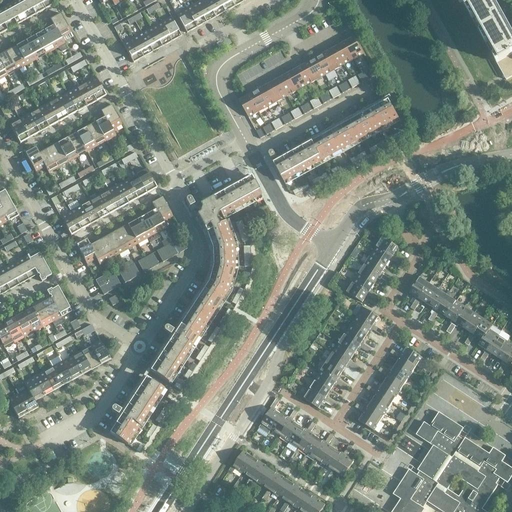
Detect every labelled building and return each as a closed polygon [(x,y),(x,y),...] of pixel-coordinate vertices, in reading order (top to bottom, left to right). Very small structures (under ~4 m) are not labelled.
[(27,0),(17,0),(15,1),(26,20),(32,17),(36,15),(27,0)] [(39,0),(27,0),(36,15),(39,13),(45,10),(39,0)] [(52,0),(39,0),(45,10),(51,6),(54,5),(55,4),(52,0)] [(206,0),(201,0),(195,3),(206,23),(216,17),(206,0)] [(218,0),(206,0),(216,17),(225,12),(218,0)] [(230,0),(218,0),(225,12),(235,7),(230,0)] [(504,76),(505,79),(506,81),(511,77),(511,38),(490,0),(461,0),(492,55),(501,72),(504,76)] [(15,1),(6,6),(17,25),(20,23),(26,20),(15,1)] [(195,3),(186,9),(197,28),(206,23),(195,3)] [(6,6),(0,9),(0,17),(7,31),(13,27),(17,25),(6,6)] [(186,9),(176,14),(187,33),(189,32),(197,28),(186,9)] [(54,26),(61,38),(71,33),(60,14),(53,18),(50,20),(53,26),(54,26)] [(140,14),(133,17),(136,22),(142,18),(140,14)] [(127,21),(129,25),(136,22),(133,17),(127,21)] [(170,18),(161,23),(171,42),(182,36),(171,17),(170,18)] [(161,23),(152,28),(162,47),(171,42),(161,23)] [(115,30),(116,33),(123,29),(121,25),(120,24),(114,28),(115,30)] [(61,38),(54,26),(53,26),(50,28),(44,31),(55,50),(58,48),(62,52),(68,49),(65,44),(61,38)] [(152,28),(142,33),(153,52),(162,47),(152,28)] [(35,36),(45,55),(55,50),(44,31),(38,34),(35,36)] [(142,33),(132,38),(143,57),(153,52),(142,33)] [(25,41),(36,60),(45,55),(35,36),(31,38),(25,41)] [(132,38),(123,44),(132,61),(133,63),(143,57),(132,38)] [(353,39),(343,44),(353,61),(363,55),(353,39)] [(16,46),(26,66),(36,60),(25,41),(19,45),(16,46)] [(343,44),(334,49),(343,66),(353,61),(343,44)] [(6,52),(17,71),(26,66),(16,46),(12,48),(6,52)] [(334,49),(325,54),(334,71),(343,66),(334,49)] [(0,55),(0,62),(7,76),(17,71),(6,52),(0,55)] [(80,53),(72,57),(74,62),(82,57),(80,53)] [(325,54),(315,60),(324,76),(334,71),(325,54)] [(74,62),(72,57),(65,61),(68,66),(74,62)] [(86,60),(76,65),(79,70),(89,65),(87,62),(86,60)] [(315,60),(305,65),(315,82),(324,76),(315,60)] [(59,64),(53,68),(55,72),(62,69),(59,64)] [(76,65),(70,69),(73,73),(79,70),(76,65)] [(305,65),(296,70),(305,87),(315,82),(305,65)] [(45,72),(48,77),(55,72),(53,68),(45,72)] [(367,71),(371,78),(375,76),(371,68),(370,69),(367,71)] [(296,70),(286,75),(296,92),(305,87),(296,70)] [(64,72),(57,76),(60,81),(67,77),(64,72)] [(41,75),(34,79),(36,83),(43,79),(41,75)] [(286,75),(277,81),(286,97),(296,92),(286,75)] [(57,76),(50,80),(53,85),(60,81),(57,76)] [(95,77),(85,82),(96,102),(102,98),(104,97),(106,96),(95,77)] [(356,77),(352,79),(356,86),(360,84),(356,77)] [(34,79),(26,83),(29,87),(36,83),(34,79)] [(352,79),(348,81),(352,88),(352,89),(356,86),(352,79)] [(277,81),(267,86),(277,103),(286,97),(277,81)] [(85,82),(76,88),(87,107),(87,106),(90,105),(96,102),(85,82)] [(347,82),(343,84),(347,92),(351,90),(350,89),(347,82)] [(45,83),(38,86),(41,91),(48,88),(45,83)] [(15,89),(14,90),(16,94),(25,89),(22,85),(15,89)] [(31,90),(34,95),(41,91),(38,86),(31,90)] [(267,86),(258,91),(267,108),(277,103),(267,86)] [(337,87),(333,89),(337,97),(341,95),(341,94),(337,87)] [(76,88),(67,93),(77,112),(83,109),(85,108),(87,107),(76,88)] [(333,89),(329,92),(333,99),(337,97),(333,89)] [(14,90),(5,94),(8,98),(16,94),(14,90)] [(258,91),(248,96),(258,113),(267,108),(258,91)] [(26,93),(18,98),(21,102),(22,102),(29,98),(26,93)] [(67,93),(57,98),(68,117),(74,114),(77,112),(67,93)] [(327,93),(323,95),(328,102),(331,100),(327,93)] [(258,113),(248,96),(239,102),(248,119),(249,118),(258,113)] [(274,163),(389,99),(388,97),(278,158),(274,160),(273,160),(274,163)] [(18,98),(10,102),(12,107),(21,102),(18,98)] [(57,98),(48,103),(58,123),(64,119),(68,117),(57,98)] [(318,98),(314,100),(318,108),(322,105),(318,98)] [(274,163),(285,182),(398,119),(400,118),(389,99),(274,163)] [(314,100),(310,102),(314,109),(314,110),(318,108),(314,100)] [(48,103),(38,109),(49,128),(58,123),(48,103)] [(308,103),(304,106),(308,113),(312,111),(312,110),(308,103)] [(0,107),(0,108),(4,115),(9,112),(5,105),(0,107)] [(105,117),(112,130),(122,125),(111,106),(104,110),(101,112),(104,118),(105,117)] [(299,108),(295,110),(299,118),(303,116),(299,108)] [(38,109),(29,114),(39,133),(45,130),(49,128),(38,109)] [(295,110),(291,113),(295,120),(299,118),(295,110)] [(29,114),(19,119),(30,138),(31,137),(39,133),(29,114)] [(289,114),(285,116),(289,123),(293,121),(289,114)] [(112,130),(105,117),(104,118),(100,120),(95,123),(106,142),(115,137),(116,136),(112,130)] [(19,119),(9,125),(20,144),(20,143),(26,140),(30,138),(19,119)] [(279,119),(275,121),(280,129),(284,127),(283,126),(279,119)] [(275,121),(271,123),(276,131),(280,129),(275,121)] [(86,128),(96,147),(106,142),(95,123),(89,126),(86,128)] [(76,133),(87,152),(96,147),(86,128),(82,130),(76,133)] [(261,129),(256,132),(260,139),(265,137),(265,136),(261,129)] [(402,131),(395,135),(397,140),(405,136),(405,135),(402,131)] [(67,138),(77,158),(87,152),(76,133),(70,136),(67,138)] [(388,139),(389,141),(390,144),(390,143),(397,140),(395,135),(388,139)] [(57,144),(68,163),(77,158),(67,138),(63,140),(57,144)] [(383,141),(376,145),(379,150),(386,146),(383,141)] [(48,149),(58,168),(68,163),(57,144),(51,147),(48,149)] [(131,145),(123,149),(126,153),(133,149),(131,146),(131,145)] [(371,154),(372,154),(379,150),(376,145),(369,150),(371,154)] [(35,172),(45,167),(38,154),(39,154),(38,153),(35,148),(29,151),(25,153),(35,172)] [(44,151),(39,154),(38,154),(45,167),(49,173),(58,168),(48,149),(44,151)] [(126,153),(123,149),(123,150),(116,153),(118,158),(126,153)] [(276,153),(275,151),(274,151),(274,150),(273,150),(272,150),(271,150),(271,151),(270,151),(270,152),(269,153),(269,154),(270,154),(273,160),(274,160),(277,158),(278,158),(277,155),(276,154),(276,153)] [(357,156),(360,160),(367,156),(365,152),(357,156)] [(135,153),(128,157),(131,162),(138,158),(137,157),(136,155),(135,153)] [(111,156),(104,160),(106,164),(113,160),(111,156)] [(350,160),(352,164),(353,164),(360,160),(357,156),(350,160)] [(131,162),(128,157),(121,161),(124,165),(130,162),(131,162)] [(104,160),(96,164),(99,169),(106,164),(104,160)] [(338,167),(341,171),(348,167),(345,162),(338,167)] [(115,164),(108,168),(111,173),(118,169),(115,164)] [(92,167),(85,171),(87,175),(94,171),(92,167)] [(338,167),(331,171),(333,175),(334,175),(341,171),(338,167)] [(108,168),(101,172),(104,177),(111,173),(108,168)] [(146,169),(136,175),(147,193),(154,190),(157,188),(146,169)] [(77,175),(80,179),(87,175),(85,171),(77,175)] [(326,173),(319,177),(322,182),(329,178),(329,177),(326,173)] [(198,206),(249,177),(251,177),(252,176),(251,174),(193,206),(192,207),(191,207),(195,216),(198,214),(200,209),(198,206)] [(96,175),(89,178),(92,183),(99,180),(96,175)] [(136,175),(127,180),(137,199),(141,197),(147,193),(136,175)] [(73,177),(66,181),(68,185),(76,181),(73,177)] [(207,283),(149,372),(167,384),(227,291),(234,268),(232,244),(223,222),(222,218),(260,197),(249,177),(198,206),(200,209),(198,214),(195,216),(205,233),(211,249),(212,266),(207,283)] [(312,181),(314,185),(314,186),(322,182),(319,177),(312,181)] [(89,178),(82,182),(85,187),(92,183),(89,178)] [(127,180),(117,185),(128,204),(134,201),(137,199),(127,180)] [(68,185),(66,181),(58,185),(61,189),(68,185)] [(307,184),(300,188),(303,192),(308,189),(310,188),(307,184)] [(77,185),(70,189),(73,194),(80,190),(77,185)] [(117,185),(108,190),(118,209),(122,207),(128,204),(117,185)] [(45,189),(49,196),(53,194),(50,188),(49,187),(45,189)] [(300,188),(293,192),(295,196),(296,196),(303,192),(300,188)] [(70,189),(63,193),(66,198),(73,194),(70,189)] [(108,190),(98,196),(109,215),(115,211),(118,209),(108,190)] [(15,209),(13,206),(5,191),(0,193),(0,205),(4,212),(9,221),(19,216),(15,209)] [(98,196),(89,201),(99,220),(103,218),(109,215),(98,196)] [(51,200),(54,207),(60,204),(56,197),(51,200)] [(156,209),(163,222),(173,217),(166,205),(162,198),(155,202),(152,203),(152,204),(155,210),(156,209)] [(187,199),(185,200),(185,201),(185,202),(185,203),(188,209),(189,208),(191,207),(192,207),(193,206),(190,200),(189,200),(188,199),(187,199)] [(89,201),(79,206),(90,225),(96,222),(99,220),(89,201)] [(0,226),(9,221),(4,212),(0,205),(0,226)] [(79,206),(70,211),(80,230),(84,228),(90,225),(79,206)] [(265,206),(262,208),(267,216),(271,214),(266,206),(265,206)] [(205,233),(195,216),(191,207),(189,208),(188,209),(202,234),(207,249),(208,265),(205,281),(172,332),(171,333),(170,335),(169,336),(120,412),(119,413),(117,416),(111,426),(113,428),(145,379),(149,372),(207,283),(212,266),(211,249),(205,233)] [(262,208),(259,210),(263,218),(267,216),(262,208)] [(163,222),(156,209),(155,210),(152,212),(146,215),(157,234),(166,228),(163,222)] [(259,210),(255,212),(259,220),(263,218),(259,210)] [(70,211),(60,217),(71,236),(77,232),(80,230),(70,211)] [(255,212),(251,215),(255,223),(259,220),(255,212)] [(137,220),(147,239),(157,234),(146,215),(140,218),(137,220)] [(251,215),(247,217),(251,225),(255,223),(251,215)] [(247,217),(243,219),(247,227),(251,225),(247,217)] [(127,225),(138,244),(147,239),(137,220),(133,222),(127,225)] [(235,223),(239,233),(246,231),(245,228),(242,221),(235,223)] [(23,224),(22,225),(17,227),(21,235),(27,232),(23,224)] [(118,230),(128,249),(138,244),(127,225),(121,229),(118,230)] [(108,236),(119,255),(128,249),(118,230),(114,232),(108,236)] [(246,231),(239,233),(242,243),(249,241),(246,231)] [(376,237),(381,240),(383,238),(390,243),(393,239),(381,231),(376,237)] [(29,234),(23,238),(27,245),(33,242),(33,241),(30,237),(29,234)] [(99,241),(109,260),(119,255),(108,236),(102,239),(99,241)] [(172,240),(176,246),(179,244),(183,242),(181,238),(178,240),(177,237),(172,240)] [(381,240),(377,247),(385,253),(393,258),(394,256),(399,249),(390,243),(383,238),(381,240)] [(86,264),(96,259),(89,246),(90,246),(90,244),(87,239),(86,239),(86,240),(80,243),(76,245),(86,264)] [(95,243),(90,246),(89,246),(96,259),(99,265),(109,260),(99,241),(95,243)] [(183,251),(187,249),(183,242),(179,244),(176,246),(179,253),(183,251)] [(175,256),(178,254),(174,247),(171,249),(168,251),(166,251),(165,252),(162,254),(159,256),(163,263),(166,261),(169,259),(172,258),(175,256)] [(377,247),(371,256),(387,267),(391,260),(393,258),(385,253),(377,247)] [(357,248),(352,256),(355,259),(361,250),(357,248)] [(28,256),(33,265),(39,274),(40,277),(39,277),(42,282),(46,279),(46,278),(52,275),(43,260),(40,255),(38,250),(28,256)] [(145,258),(147,262),(149,261),(152,259),(155,258),(153,254),(145,258)] [(28,256),(19,261),(29,280),(36,276),(39,274),(33,265),(28,256)] [(371,256),(365,265),(377,273),(381,276),(379,278),(384,281),(387,277),(382,274),(387,267),(371,256)] [(137,262),(140,266),(143,264),(146,263),(147,262),(145,258),(137,262)] [(156,266),(159,265),(155,258),(152,259),(149,261),(147,262),(146,263),(143,264),(140,266),(144,273),(147,271),(150,270),(153,268),(156,266)] [(438,265),(441,267),(442,264),(433,258),(431,261),(437,265),(438,265)] [(19,261),(9,266),(19,285),(22,284),(29,280),(19,261)] [(126,268),(128,272),(130,271),(133,270),(136,268),(134,264),(126,268)] [(365,265),(359,274),(375,285),(379,278),(381,276),(377,273),(365,265)] [(9,266),(0,271),(0,272),(10,290),(17,286),(19,285),(9,266)] [(119,272),(121,276),(124,275),(127,273),(128,272),(126,268),(119,272)] [(137,277),(140,275),(136,268),(133,270),(130,271),(128,272),(127,273),(124,275),(121,276),(125,283),(128,282),(131,280),(134,278),(137,277)] [(0,272),(0,294),(0,295),(3,294),(10,290),(0,272)] [(359,274),(353,283),(369,294),(367,296),(372,299),(375,295),(370,292),(375,285),(359,274)] [(96,281),(99,288),(103,286),(106,284),(108,283),(104,276),(96,281)] [(103,286),(99,288),(104,295),(107,293),(110,291),(114,290),(117,288),(121,286),(117,278),(113,280),(110,282),(109,282),(108,283),(106,284),(103,286)] [(429,284),(420,278),(409,294),(414,296),(417,299),(419,300),(429,284)] [(353,283),(346,293),(362,304),(367,296),(369,294),(353,283)] [(438,290),(429,284),(419,300),(417,299),(414,303),(418,306),(421,301),(428,306),(438,290)] [(51,298),(57,308),(62,317),(72,312),(70,309),(68,305),(66,302),(58,287),(52,290),(51,289),(47,291),(49,296),(50,295),(52,298),(51,298)] [(239,288),(236,296),(240,298),(244,291),(239,288)] [(447,296),(438,290),(428,306),(435,311),(437,312),(447,296)] [(111,303),(113,306),(116,305),(119,303),(115,296),(109,300),(111,303)] [(236,296),(232,303),(236,305),(240,298),(236,296)] [(447,296),(437,312),(435,311),(432,316),(435,318),(439,313),(446,318),(457,302),(447,296)] [(42,303),(52,323),(62,317),(57,308),(51,298),(49,300),(42,303)] [(496,301),(492,306),(501,311),(504,306),(496,301)] [(457,302),(446,318),(453,323),(455,324),(465,308),(457,302)] [(32,309),(43,328),(52,323),(42,303),(35,307),(32,309)] [(378,318),(362,308),(356,317),(372,327),(371,329),(376,332),(378,328),(373,325),(378,318)] [(475,314),(465,308),(455,324),(453,323),(450,328),(454,330),(457,325),(464,330),(475,314)] [(23,314),(33,333),(43,328),(32,309),(30,310),(23,314)] [(228,309),(224,316),(228,319),(232,312),(228,309)] [(13,319),(24,338),(33,333),(23,314),(16,318),(13,319)] [(475,314),(464,330),(471,335),(473,336),(483,319),(475,314)] [(224,316),(219,323),(223,326),(228,319),(224,316)] [(356,317),(350,326),(366,336),(371,329),(372,327),(356,317)] [(4,324),(14,344),(24,338),(13,319),(11,321),(4,324)] [(493,326),(483,319),(473,336),(471,335),(468,339),(471,342),(475,337),(481,342),(482,342),(490,331),(493,326)] [(76,320),(75,321),(70,323),(74,331),(80,328),(77,321),(76,320)] [(0,340),(5,349),(14,344),(4,324),(0,326),(0,340)] [(494,325),(493,326),(490,331),(498,336),(502,331),(494,325)] [(90,326),(80,331),(83,335),(84,337),(94,332),(92,329),(90,326)] [(350,326),(344,335),(352,339),(360,345),(359,347),(364,350),(366,346),(362,343),(366,336),(350,326)] [(216,327),(212,334),(216,337),(221,330),(216,327)] [(163,333),(164,333),(169,336),(170,335),(171,333),(172,332),(167,328),(165,328),(164,328),(164,329),(163,330),(163,331),(163,332),(163,333)] [(490,331),(482,342),(481,342),(478,347),(485,352),(482,357),(486,359),(489,355),(487,353),(498,336),(490,331)] [(212,334),(207,341),(212,344),(216,337),(212,334)] [(344,335),(339,344),(354,354),(359,347),(360,345),(352,339),(344,335)] [(498,336),(487,353),(489,355),(496,359),(507,342),(498,336)] [(70,337),(62,341),(65,345),(72,341),(70,337)] [(65,345),(62,341),(55,345),(57,349),(64,346),(65,345)] [(99,342),(89,347),(100,366),(110,361),(99,342)] [(511,354),(511,345),(507,342),(496,359),(503,364),(500,369),(504,371),(507,366),(505,365),(511,354)] [(339,344),(333,353),(339,357),(348,363),(347,365),(352,368),(354,364),(350,361),(354,354),(339,344)] [(205,345),(200,352),(204,355),(209,348),(205,345)] [(51,347),(44,351),(46,356),(53,352),(51,347)] [(89,347),(80,352),(90,371),(97,368),(100,366),(89,347)] [(400,357),(416,367),(421,359),(406,349),(402,356),(397,353),(395,356),(399,359),(400,357)] [(44,351),(36,355),(39,360),(45,357),(46,356),(44,351)] [(80,352),(70,358),(81,376),(86,374),(90,371),(80,352)] [(200,352),(196,359),(200,362),(204,355),(200,352)] [(333,353),(327,362),(342,372),(347,365),(348,363),(339,357),(333,353)] [(394,366),(410,376),(416,367),(400,357),(399,359),(394,366)] [(32,358),(25,362),(27,366),(34,362),(32,358)] [(70,358),(61,363),(71,382),(72,381),(81,376),(70,358)] [(1,366),(4,370),(11,366),(9,362),(1,366)] [(25,362),(17,366),(20,370),(26,367),(27,366),(25,362)] [(327,362),(321,371),(322,372),(336,381),(335,383),(340,387),(343,383),(338,379),(342,372),(327,362)] [(61,363),(51,368),(62,387),(64,386),(66,384),(71,382),(61,363)] [(193,363),(188,370),(192,373),(197,366),(193,363)] [(389,376),(404,386),(410,376),(394,366),(390,374),(385,371),(383,374),(387,377),(389,376)] [(51,368),(42,373),(52,392),(59,388),(62,387),(51,368)] [(13,369),(4,373),(7,377),(15,373),(13,369)] [(188,370),(184,377),(188,380),(192,373),(188,370)] [(319,373),(315,380),(330,390),(335,383),(336,381),(322,372),(321,371),(319,373)] [(42,373),(32,379),(43,398),(43,397),(45,396),(48,395),(52,392),(42,373)] [(398,394),(404,386),(389,376),(387,377),(383,385),(398,394)] [(32,379),(23,384),(37,409),(34,403),(40,399),(43,398),(32,379)] [(163,391),(145,379),(113,428),(109,434),(127,446),(163,391)] [(310,387),(309,389),(324,400),(323,401),(328,405),(331,401),(326,397),(330,390),(315,380),(310,387)] [(173,387),(180,392),(183,387),(176,383),(173,387)] [(26,390),(17,395),(27,414),(29,413),(32,412),(37,409),(23,384),(22,384),(26,390)] [(377,394),(392,404),(398,394),(383,385),(378,392),(373,389),(371,393),(376,395),(377,394)] [(324,400),(309,389),(302,399),(318,410),(323,401),(324,400)] [(169,394),(166,398),(173,403),(176,398),(169,394)] [(371,403),(386,413),(392,404),(377,394),(376,395),(371,403)] [(17,395),(8,400),(7,401),(17,420),(24,416),(27,414),(17,395)] [(268,435),(271,431),(281,415),(273,411),(279,401),(276,399),(270,408),(271,409),(258,429),(268,435)] [(372,416),(380,422),(386,413),(371,403),(366,410),(362,407),(359,411),(364,414),(365,412),(372,416)] [(164,407),(160,414),(164,417),(168,410),(164,407)] [(112,413),(117,416),(118,415),(119,413),(120,412),(115,408),(114,408),(113,408),(112,408),(111,408),(111,409),(110,410),(110,412),(111,412),(112,413)] [(364,414),(359,421),(374,431),(380,422),(372,416),(365,412),(364,414)] [(426,503),(440,511),(488,511),(489,511),(488,511),(484,511),(482,510),(497,486),(495,485),(497,482),(499,479),(507,484),(511,476),(511,469),(501,463),(505,457),(493,449),(489,455),(464,439),(463,441),(458,438),(463,429),(438,413),(429,427),(424,423),(415,436),(432,447),(417,471),(419,473),(418,474),(417,476),(408,471),(393,494),(392,496),(400,500),(392,511),(423,511),(425,510),(423,509),(426,503)] [(164,417),(160,414),(155,421),(159,424),(164,417)] [(281,415),(271,431),(280,437),(290,421),(288,420),(281,415)] [(295,418),(291,415),(288,420),(290,421),(280,437),(289,443),(294,435),(299,427),(292,422),(295,418)] [(153,425),(148,432),(152,435),(157,428),(153,425)] [(306,432),(299,427),(294,435),(289,443),(298,449),(308,433),(306,432)] [(313,430),(309,427),(306,432),(308,433),(298,449),(307,455),(317,439),(310,434),(313,430)] [(148,432),(143,439),(147,442),(152,435),(148,432)] [(324,444),(317,439),(307,455),(316,461),(326,445),(324,444)] [(331,441),(327,439),(324,444),(326,445),(316,461),(325,467),(335,451),(328,446),(331,441)] [(140,444),(136,451),(140,453),(145,446),(140,444)] [(335,451),(325,467),(334,472),(344,457),(342,456),(335,451)] [(349,453),(345,451),(342,456),(344,457),(334,472),(343,478),(353,463),(346,458),(349,453)] [(242,474),(252,459),(243,453),(233,468),(231,467),(228,472),(232,474),(235,470),(242,474)] [(251,480),(261,465),(252,459),(242,474),(249,479),(251,480)] [(260,486),(270,471),(261,465),(251,480),(249,479),(247,483),(250,486),(253,482),(260,486)] [(269,492),(280,477),(270,471),(260,486),(267,491),(269,492)] [(278,498),(289,482),(280,477),(269,492),(267,491),(265,495),(268,497),(271,494),(278,498)] [(287,504),(298,488),(289,482),(278,498),(285,503),(287,504)] [(289,505),(296,510),(307,494),(298,488),(287,504),(285,503),(283,507),(286,509),(289,505)] [(296,510),(299,511),(308,511),(316,500),(307,494),(296,510)] [(321,511),(325,506),(316,500),(308,511),(321,511)]
